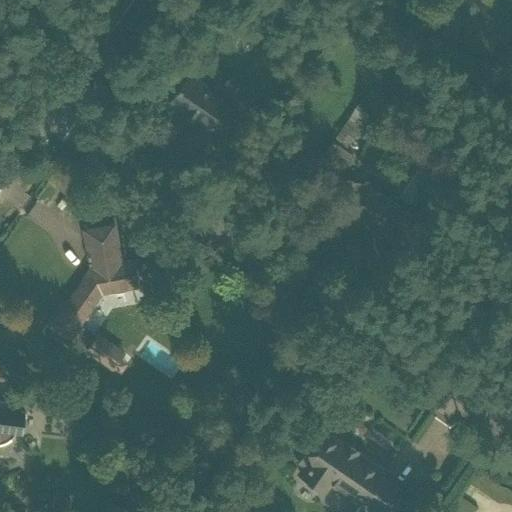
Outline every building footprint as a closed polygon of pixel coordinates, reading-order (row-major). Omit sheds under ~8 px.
[(164,101),(216,137),(241,100),(189,64),(164,101)] [(345,137),(369,102),(351,90),(328,125),(345,137)] [(343,221),(388,233),(398,197),(354,184),(343,221)] [(136,256),(119,260),(112,221),(78,227),(85,265),(41,318),(71,336),(101,293),(142,286),(136,256)] [(79,343),(113,356),(121,337),(87,323),(79,343)] [(0,432),(20,434),(23,405),(0,402),(0,432)] [(389,511),(406,491),(320,424),(290,462),(349,508),(346,511),(389,511)]
